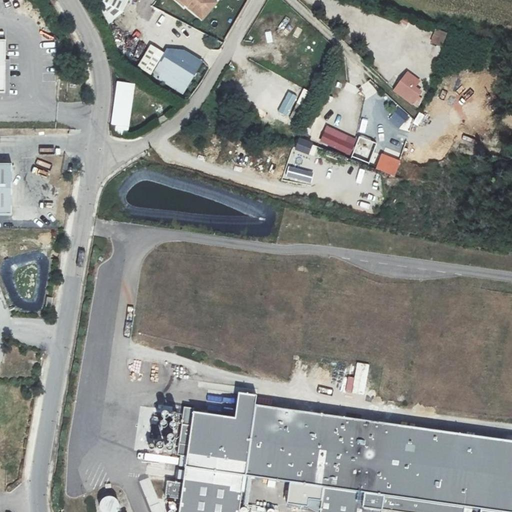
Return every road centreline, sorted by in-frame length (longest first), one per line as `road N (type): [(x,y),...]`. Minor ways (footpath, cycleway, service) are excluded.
road 1 (unclassified): [(39,511),(37,481),(90,164)]
road 2 (unclassified): [(90,164),(156,139),(185,117),(258,0)]
road 3 (track): [(156,139),(179,157),(287,191),(349,182)]
road 4 (unclassified): [(90,164),(101,98),(94,48),(65,0)]
road 5 (track): [(294,0),(415,114)]
